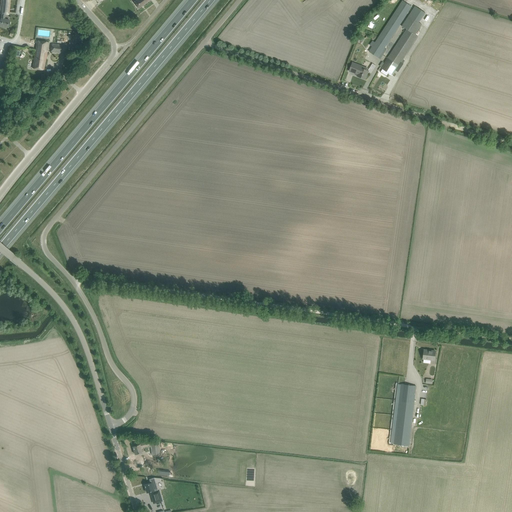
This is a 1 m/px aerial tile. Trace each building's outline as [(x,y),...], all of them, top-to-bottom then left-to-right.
[(10,0),(1,0),(0,13),(9,15),(10,0)] [(135,0),(136,0),(134,2),(139,9),(151,0),(150,0),(135,0)] [(380,59),(383,55),(386,50),(384,49),(408,11),(411,13),(402,26),(407,29),(381,68),(392,75),(418,36),(415,35),(422,25),(419,23),(425,13),(415,6),(414,8),(412,7),(402,1),(369,52),(380,59)] [(5,14),(2,14),(1,18),(0,18),(0,19),(0,25),(8,28),(10,21),(5,20),(5,14)] [(49,42),(37,41),(33,69),(44,70),(49,42)] [(66,54),(67,45),(52,44),(51,52),(66,54)] [(365,79),(368,71),(362,68),(362,66),(352,63),(349,71),(356,74),(356,73),(358,74),(357,76),(365,79)] [(424,350),(423,358),(435,360),(436,351),(424,350)] [(416,386),(405,385),(401,384),(400,389),(394,444),(398,444),(402,445),(407,445),(409,446),(413,409),(414,404),(416,391),(416,386)] [(150,441),(148,442),(148,441),(145,442),(139,444),(139,445),(133,447),(135,454),(140,453),(142,452),(141,449),(148,446),(149,447),(150,447),(151,448),(151,443),(150,444),(150,441)] [(160,454),(158,442),(151,443),(151,448),(152,455),(156,455),(160,454)] [(150,483),(144,485),(147,492),(150,491),(151,493),(150,493),(154,503),(162,501),(158,490),(158,491),(154,478),(149,479),(150,483)] [(163,492),(170,491),(169,480),(162,481),(163,492)]
